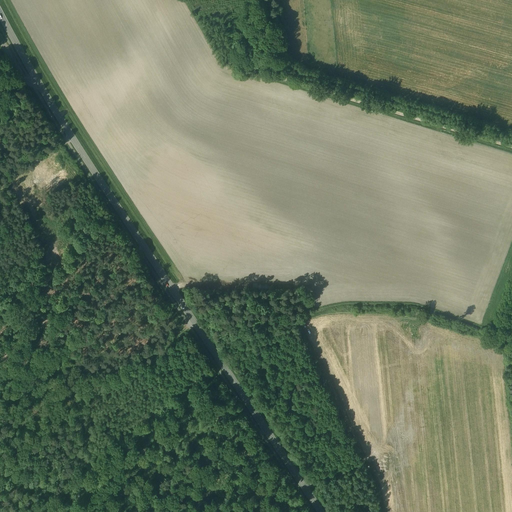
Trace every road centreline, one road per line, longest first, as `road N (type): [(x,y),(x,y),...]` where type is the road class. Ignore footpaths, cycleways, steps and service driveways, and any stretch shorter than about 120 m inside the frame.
road 1 (tertiary): [(0,13),(94,173),(320,511)]
road 2 (track): [(511,147),(282,79),(264,0)]
road 3 (track): [(194,322),(94,396)]
